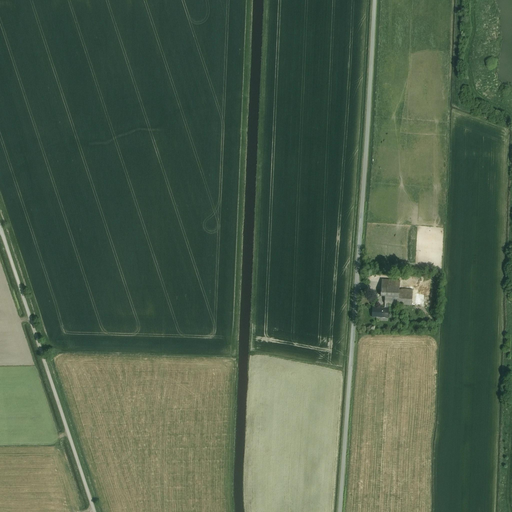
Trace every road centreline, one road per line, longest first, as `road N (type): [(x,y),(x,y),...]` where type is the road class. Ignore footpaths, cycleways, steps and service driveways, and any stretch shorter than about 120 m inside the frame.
road 1 (unclassified): [(374,0),(339,511)]
road 2 (unclassified): [(0,230),(95,511)]
